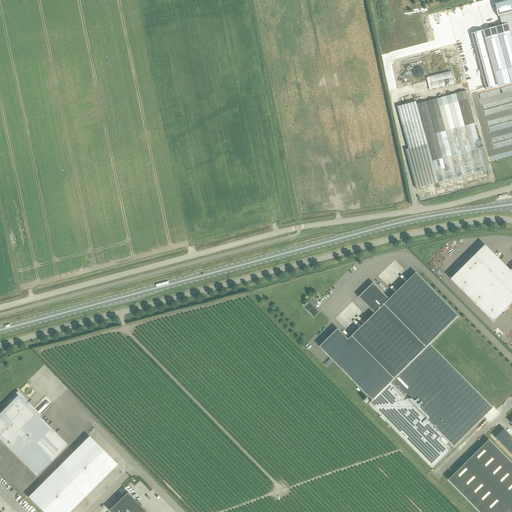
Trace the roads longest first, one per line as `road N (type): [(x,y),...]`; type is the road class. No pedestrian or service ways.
road 1 (unclassified): [(0,344),(407,235),(511,221)]
road 2 (unclassified): [(511,186),(437,207),(298,227),(0,308)]
road 3 (primary): [(0,330),(408,220),(500,205)]
